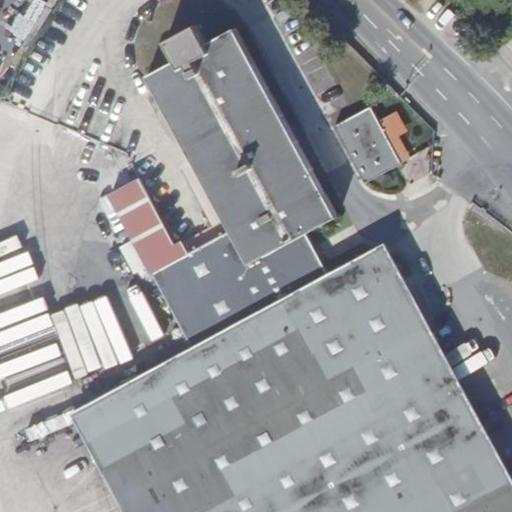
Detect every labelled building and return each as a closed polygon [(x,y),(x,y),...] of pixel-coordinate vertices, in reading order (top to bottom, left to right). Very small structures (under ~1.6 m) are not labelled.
[(175,62),(147,77),(231,233),(248,264),(307,233),(336,217),(234,29),(206,45),(195,26),(164,43),(175,62)] [(401,164),(370,107),(334,127),(366,183),(401,164)] [(231,233),(149,275),(194,355),(331,279),(307,233),(248,264),(231,233)] [(109,401),(169,511),(488,511),(395,342),(423,326),(385,256),(378,253),(331,279),(194,355),(109,401)] [(395,342),(488,511),(511,511),(511,488),(423,326),(395,342)] [(169,511),(109,401),(76,420),(125,511),(169,511)]
